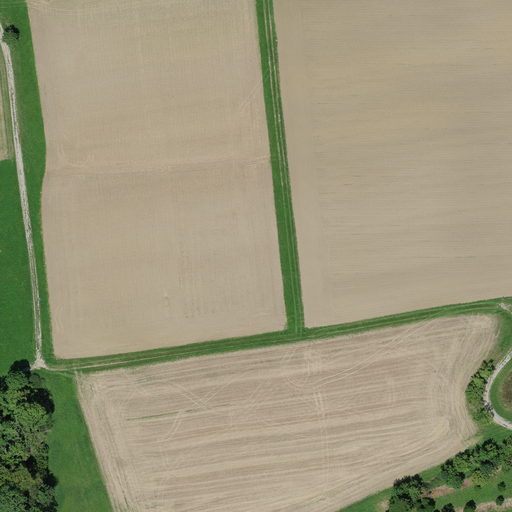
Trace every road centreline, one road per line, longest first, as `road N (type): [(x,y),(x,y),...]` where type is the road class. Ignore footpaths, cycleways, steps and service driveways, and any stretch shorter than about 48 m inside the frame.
road 1 (track): [(0,385),(31,369),(491,305),(511,311)]
road 2 (track): [(31,369),(39,337),(0,29)]
road 3 (track): [(265,0),(298,332)]
